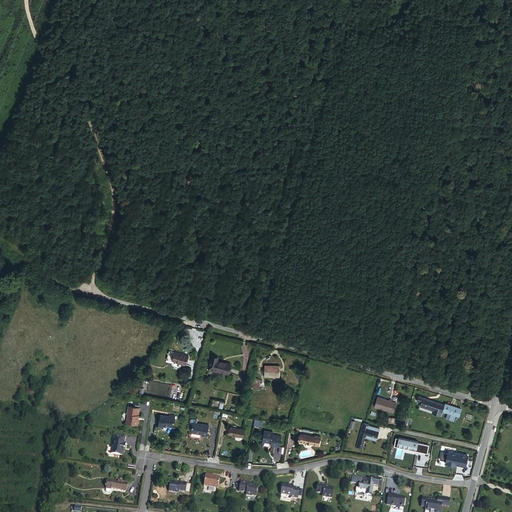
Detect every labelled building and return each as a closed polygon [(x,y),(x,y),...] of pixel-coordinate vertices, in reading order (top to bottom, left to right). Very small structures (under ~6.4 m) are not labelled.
[(180,347),(179,348),(176,353),(175,355),(187,361),(191,353),(180,347)] [(213,356),(209,369),(228,374),(231,363),(218,360),(218,357),(213,356)] [(281,365),(266,365),(266,376),(281,376),(281,365)] [(394,412),(397,402),(377,397),(374,407),(394,412)] [(443,411),(444,410),(445,405),(438,403),(423,398),(421,402),(422,403),(420,406),(433,410),(432,413),(442,416),(443,411)] [(443,411),(456,416),(458,408),(450,405),(445,404),(445,405),(444,410),(443,411)] [(142,409),(131,407),(130,415),(131,415),(129,424),(140,425),(141,421),(140,420),(141,419),(142,416),(140,416),(142,409)] [(176,428),(177,418),(172,417),(168,416),(168,415),(163,415),(161,427),(166,428),(166,426),(176,428)] [(192,425),(195,425),(193,432),(204,434),(204,437),(209,438),(211,425),(199,423),(200,420),(199,419),(194,418),(192,419),(192,423),(192,425)] [(262,427),(263,421),(254,418),(253,425),(262,427)] [(357,447),(363,448),(366,436),(368,437),(369,438),(374,439),(377,437),(380,428),(369,425),(369,424),(363,422),(357,447)] [(246,429),(232,427),(230,435),(244,437),(246,429)] [(275,430),(266,429),(265,439),(273,441),(273,443),(281,445),(283,434),(274,433),(275,430)] [(316,442),(317,435),(302,433),(301,440),(316,442)] [(125,456),(125,452),(126,448),(127,449),(128,444),(127,443),(128,437),(116,435),(113,454),(125,456)] [(214,477),(214,475),(208,475),(206,486),(220,488),(222,478),(214,477)] [(361,477),(360,484),(359,487),(364,488),(367,489),(366,494),(372,495),(373,485),(374,479),(373,479),(361,477)] [(374,477),(373,479),(374,479),(373,485),(380,486),(382,479),(374,477)] [(251,481),(242,480),(240,491),(248,492),(247,495),(253,496),(253,495),(257,495),(259,484),(254,483),(254,484),(251,483),(251,481)] [(131,482),(125,481),(124,483),(121,483),(111,481),(109,489),(129,492),(131,482)] [(183,483),(173,482),(171,492),(182,493),(182,490),(188,491),(190,483),(183,482),(183,483)] [(326,484),(319,482),(317,492),(324,493),(324,494),(325,496),(333,497),(335,486),(330,486),(329,486),(325,486),(326,484)] [(295,484),(284,483),(283,493),(293,495),(293,496),(299,498),(301,487),(295,486),(295,484)] [(364,488),(359,487),(357,487),(356,490),(358,492),(360,493),(361,495),(365,495),(365,494),(363,494),(364,488)] [(393,495),(392,506),(404,508),(406,498),(405,497),(397,496),(398,495),(393,495)] [(434,498),(425,496),(423,506),(427,507),(427,510),(432,510),(431,511),(442,511),(443,505),(450,507),(452,498),(439,496),(439,500),(434,499),(434,498)]
